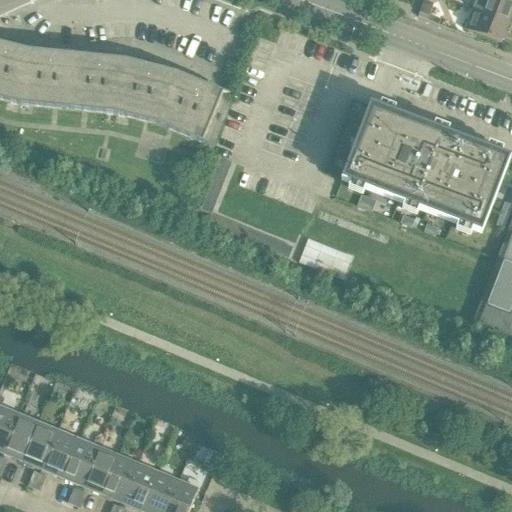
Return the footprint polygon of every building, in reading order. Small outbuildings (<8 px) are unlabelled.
[(508,24),(511,13),(511,2),(504,0),(475,0),(472,10),(508,24)] [(428,18),(433,6),(423,2),(419,14),(428,18)] [(500,45),(508,24),(472,10),(464,31),(500,45)] [(205,88),(207,82),(206,81),(205,84),(195,80),(194,84),(175,76),(155,71),(156,67),(146,65),(147,62),(145,61),(144,68),(124,63),(105,61),(105,54),(104,54),(104,57),(94,56),(93,60),(56,56),(56,52),(46,51),(46,48),(45,48),(44,55),(28,53),(13,49),(15,43),(13,42),(13,45),(3,43),(2,47),(0,46),(0,102),(19,107),(115,117),(158,128),(202,146),(222,96),(205,88)] [(369,106),(340,183),(481,236),(510,160),(369,106)] [(211,216),(206,227),(288,260),(293,249),(211,216),(231,164),(220,160),(199,212),(211,216)] [(375,203),(360,197),(356,208),(371,214),(375,203)] [(511,207),(504,204),(500,216),(507,218),(511,207)] [(503,230),(507,218),(500,216),(496,227),(503,230)] [(414,222),(402,218),(399,225),(411,229),(414,222)] [(511,219),(496,262),(472,324),(511,339),(511,219)] [(435,238),(437,231),(426,227),(423,234),(435,238)] [(0,453),(2,454),(17,419),(0,411),(0,453)] [(22,462),(37,427),(17,419),(2,454),(22,462)] [(42,471),(56,435),(37,427),(22,462),(42,471)] [(61,479),(76,444),(56,435),(42,471),(61,479)] [(82,487),(96,452),(76,444),(61,479),(82,487)] [(102,496),(116,460),(96,452),(82,487),(102,496)] [(122,504),(136,469),(116,460),(102,496),(122,504)] [(141,511),(156,477),(136,469),(122,504),(141,511)] [(33,491),(39,476),(33,474),(27,488),(33,491)] [(39,493),(46,479),(39,476),(33,491),(39,493)] [(164,511),(176,485),(156,477),(141,511),(164,511)] [(188,511),(197,494),(176,485),(164,511),(188,511)] [(73,507),(79,493),(73,490),(67,505),(73,507)] [(79,510),(85,495),(79,493),(73,507),(79,510)]
